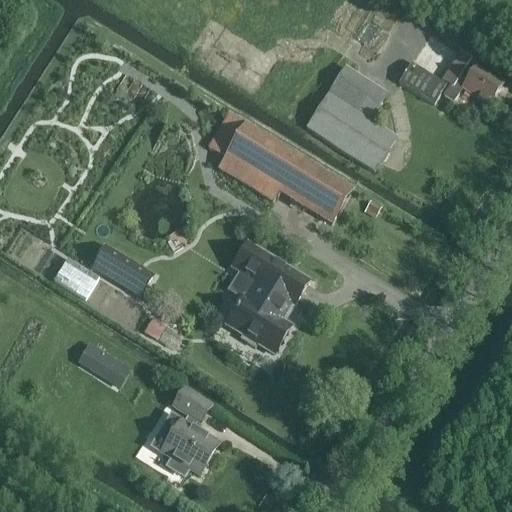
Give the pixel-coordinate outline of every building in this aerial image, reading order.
[(413,65),(399,86),(435,109),(442,98),(454,106),(462,93),(490,111),(504,87),(476,69),(479,65),(459,53),(440,82),(413,65)] [(389,97),(346,69),(306,131),(376,177),(398,141),(372,123),(389,97)] [(228,117),(208,150),(225,159),(218,170),(273,203),(279,194),(332,226),(354,191),(245,125),(245,127),(228,117)] [(91,269),(139,298),(152,277),(104,247),(91,269)] [(295,308),(309,284),(248,247),(234,271),(257,285),(246,302),(244,300),(227,327),(244,337),(241,341),(256,351),(258,347),(275,357),(291,329),(280,322),(291,305),(295,308)] [(153,321),(144,335),(158,344),(167,330),(153,321)] [(90,347),(77,366),(120,392),(132,373),(90,347)] [(180,423),(160,455),(171,461),(166,469),(183,480),(188,472),(200,479),(220,447),(194,431),(197,427),(201,430),(213,409),(184,390),(171,410),(187,420),(184,426),(180,423)]
